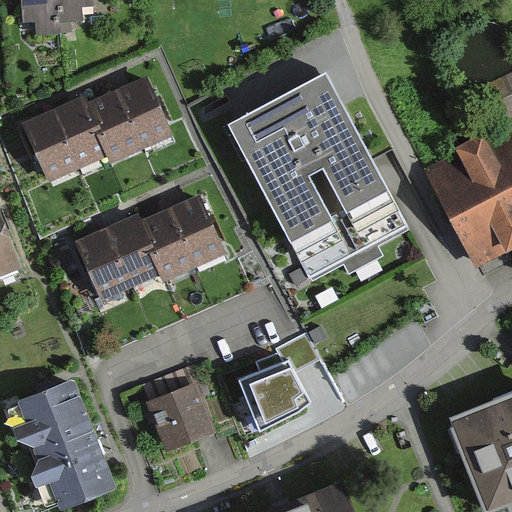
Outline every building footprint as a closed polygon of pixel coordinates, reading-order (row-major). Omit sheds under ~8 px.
[(62,28),(60,0),(23,0),(25,13),(36,12),(37,30),(62,28)] [(60,0),(62,28),(72,28),(71,17),(84,16),(82,1),(91,0),(60,0)] [(320,52),(222,105),(311,268),(409,214),(320,52)] [(118,88),(140,140),(168,128),(146,77),(118,88)] [(118,88),(90,101),(108,145),(112,152),(140,140),(118,88)] [(58,107),(79,157),(108,145),(90,101),(87,94),(58,107)] [(51,169),(79,157),(58,107),(30,119),(51,169)] [(511,134),(432,173),(473,256),(511,236),(511,134)] [(171,208),(193,260),(221,248),(199,196),(171,208)] [(193,260),(171,208),(144,219),(163,264),(166,271),(193,260)] [(163,264),(144,219),(141,213),(113,225),(135,276),(163,264)] [(135,276),(113,225),(82,238),(104,289),(135,276)] [(0,226),(0,271),(14,267),(0,226)] [(295,399),(277,350),(232,366),(249,416),(295,399)] [(209,432),(191,383),(145,399),(163,449),(209,432)] [(108,486),(69,384),(13,406),(52,508),(108,486)] [(511,393),(441,422),(475,505),(511,490),(511,393)] [(353,511),(341,480),(257,511),(353,511)]
